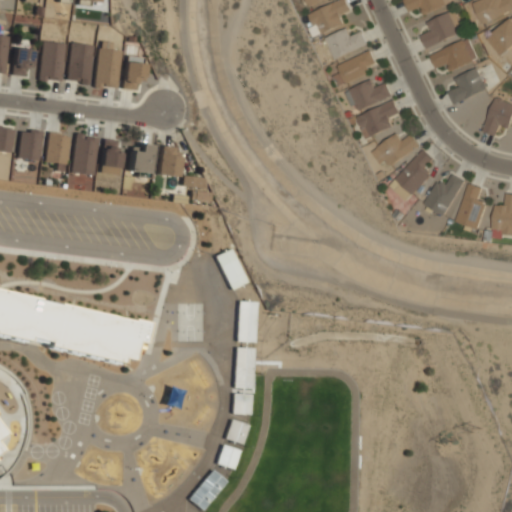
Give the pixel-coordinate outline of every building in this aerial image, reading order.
[(343,24),(339,15),(350,10),(345,0),(337,0),(310,13),(320,34),(343,24)] [(418,5),(420,12),(449,5),(447,0),(404,0),(406,8),(418,5)] [(511,11),(511,0),(479,0),(471,4),(483,27),(511,11)] [(463,31),(454,10),(425,22),(430,32),(421,36),(425,47),(463,31)] [(511,16),(493,32),(508,50),(511,46),(511,16)] [(361,31),(349,35),(347,29),(325,36),(333,58),(367,45),(361,31)] [(8,36),(0,34),(0,72),(2,73),(8,36)] [(445,62),(449,71),(476,57),(466,37),(429,56),(435,67),(445,62)] [(36,78),(58,81),(63,43),(41,40),(36,78)] [(91,85),(114,89),(119,50),(110,48),(110,42),(98,40),(91,85)] [(64,80),(86,83),(91,44),(68,41),(64,80)] [(10,75),(23,75),(23,66),(30,67),(31,49),(12,48),(10,75)] [(344,81),(369,73),(367,66),(375,63),(371,52),(338,62),(344,81)] [(141,80),(141,56),(122,56),(121,88),(134,89),(134,80),(141,80)] [(448,93),(454,105),(486,88),(475,68),(454,80),(458,88),(448,93)] [(386,82),(374,87),(371,79),(349,88),(358,110),(391,96),(386,82)] [(499,126),(507,129),(511,115),(511,103),(494,98),(482,131),(496,136),(499,126)] [(388,117),(399,112),(394,99),(356,115),(365,138),(392,126),(388,117)] [(0,150),(8,152),(12,127),(0,125),(0,150)] [(17,129),(16,159),(37,159),(38,130),(17,129)] [(420,145),(410,133),(401,140),(396,132),(371,151),(380,164),(386,159),(391,167),(420,145)] [(96,137),(74,133),(68,172),(90,175),(96,137)] [(118,174),(119,150),(114,149),(115,139),(101,138),(99,173),(118,174)] [(147,176),(149,145),(128,144),(127,171),(134,171),(134,176),(147,176)] [(178,148),(157,146),(154,174),(175,176),(178,148)] [(389,184),(404,199),(438,164),(423,149),(389,184)] [(424,204),(447,217),(466,182),(452,173),(446,184),(437,180),(424,204)] [(202,176),(179,176),(179,186),(202,187),(202,176)] [(486,202),(478,199),(482,187),(466,183),(456,222),(479,228),(486,202)] [(494,204),(491,237),(502,238),(502,234),(511,234),(511,193),(505,193),(504,205),(494,204)] [(212,255),(229,290),(245,282),(228,248),(212,255)] [(0,436),(4,434),(0,428),(0,334),(116,360),(116,357),(126,359),(129,345),(130,341),(137,342),(142,322),(0,290),(0,436)] [(236,301),(255,302),(252,342),(233,341),(236,301)] [(233,346),(253,348),(250,387),(230,386),(233,346)] [(159,404),(175,408),(180,389),(164,385),(159,404)] [(230,393),(250,394),(248,415),(229,414),(230,393)] [(229,419),(246,425),(239,445),(221,439),(229,419)] [(220,445),(236,450),(230,469),(214,463),(220,445)] [(209,470),(223,482),(199,511),(185,499),(209,470)]
